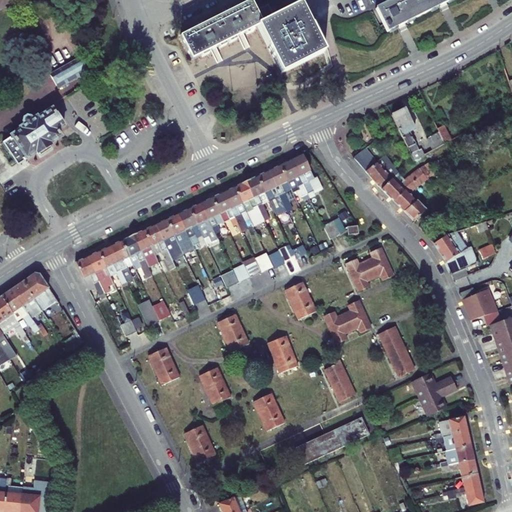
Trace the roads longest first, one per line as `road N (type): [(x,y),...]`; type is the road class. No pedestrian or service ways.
road 1 (residential): [(316,120),(333,158),(436,281),(487,402),(511,505)]
road 2 (tertiary): [(186,511),(47,249)]
road 3 (secondary): [(316,120),(511,23)]
road 4 (secondary): [(47,249),(213,167)]
road 5 (residential): [(213,167),(142,26)]
